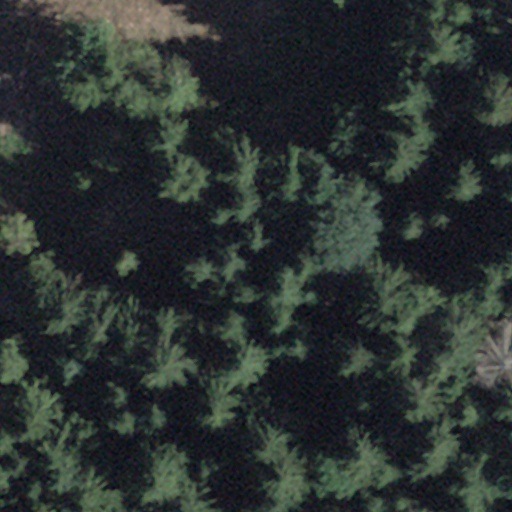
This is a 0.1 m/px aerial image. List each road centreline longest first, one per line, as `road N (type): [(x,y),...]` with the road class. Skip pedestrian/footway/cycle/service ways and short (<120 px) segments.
road 1 (track): [(511,63),(409,211),(369,291),(358,451),(325,511)]
road 2 (track): [(143,511),(78,341),(0,262)]
